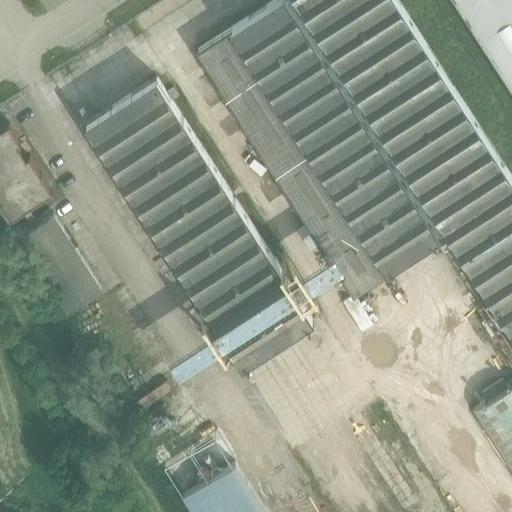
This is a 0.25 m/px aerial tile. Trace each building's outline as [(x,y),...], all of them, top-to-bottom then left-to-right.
[(511,175),(398,0),(273,0),(198,49),(313,228),(302,235),(315,255),(326,248),(355,294),(450,233),(511,329),(511,175)] [(511,0),(459,0),(511,82),(511,0)] [(244,363),(314,318),(156,75),(86,120),(244,363)] [(9,122),(0,127),(0,199),(10,216),(52,189),(29,154),(26,157),(17,143),(21,141),(9,122)] [(40,221),(19,234),(68,309),(103,286),(55,211),(40,221)] [(458,373),(430,387),(437,401),(465,387),(458,373)] [(511,383),(471,410),(511,473),(511,383)] [(407,403),(337,447),(347,463),(417,419),(407,403)] [(188,453),(198,475),(219,465),(208,443),(188,453)] [(304,490),(338,468),(328,454),(295,476),(304,490)] [(197,497),(205,511),(295,511),(265,458),(197,497)]
